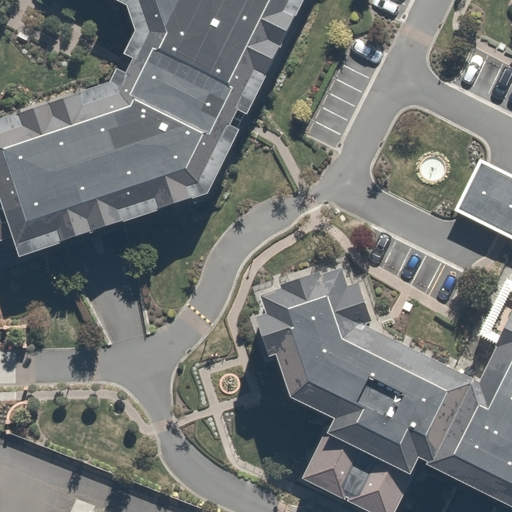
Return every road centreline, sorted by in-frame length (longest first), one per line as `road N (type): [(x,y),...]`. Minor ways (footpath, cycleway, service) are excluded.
road 1 (residential): [(429,0),(351,166),(333,186),(237,240),(200,316),(148,359)]
road 2 (residential): [(273,511),(221,489),(176,451),(148,359)]
road 3 (residential): [(148,359),(0,371)]
